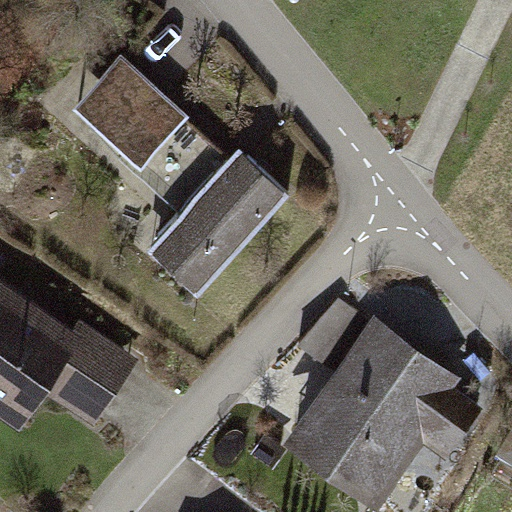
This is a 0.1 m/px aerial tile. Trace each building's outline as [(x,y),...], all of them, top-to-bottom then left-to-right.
[(117,140),(195,208),(170,236),(216,276),(300,181),(254,141),(243,154),(194,111),(200,104),(134,46),(91,95),(128,127),(117,140)] [(26,390),(55,347),(65,333),(0,288),(0,403),(11,411),(26,390)] [(343,290),(307,336),(338,359),(373,313),(343,290)] [(360,486),(411,415),(442,438),(468,402),(437,380),(443,372),(411,348),(410,350),(369,320),(287,433),(360,486)] [(55,347),(26,390),(77,425),(116,367),(65,333),(55,347)]
